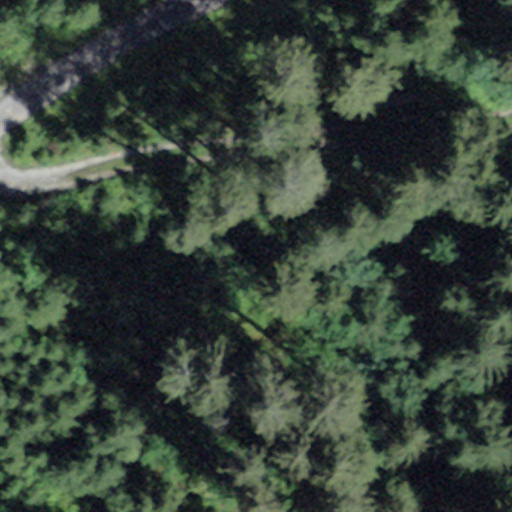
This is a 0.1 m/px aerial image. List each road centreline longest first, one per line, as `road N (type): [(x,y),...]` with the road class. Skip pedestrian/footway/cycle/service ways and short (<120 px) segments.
road 1 (track): [(511,133),(155,160),(0,181)]
road 2 (unclassified): [(190,0),(0,120)]
